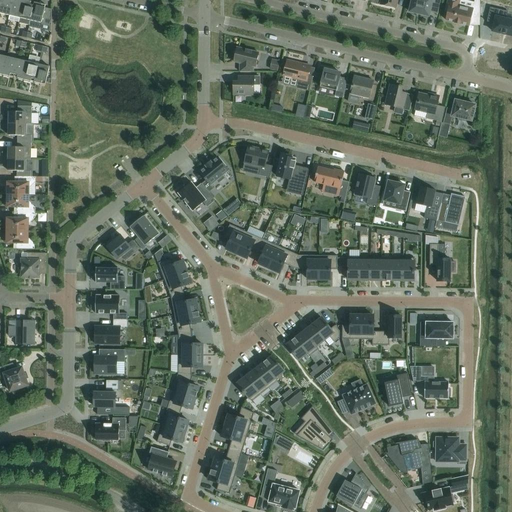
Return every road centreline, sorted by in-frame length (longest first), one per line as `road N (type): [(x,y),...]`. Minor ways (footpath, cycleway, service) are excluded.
road 1 (residential): [(296,301),(464,297),(465,421),(416,422),(362,441),(328,474),(314,511)]
road 2 (residential): [(205,117),(470,185)]
road 3 (residential): [(203,15),(461,73)]
road 4 (residential): [(461,73),(467,60),(458,48),(256,0)]
road 5 (residential): [(0,429),(65,403),(69,298)]
road 6 (residential): [(210,511),(185,496),(226,359)]
road 7 (residential): [(69,298),(73,242),(143,185)]
road 8 (unclassified): [(0,470),(59,475),(135,511)]
